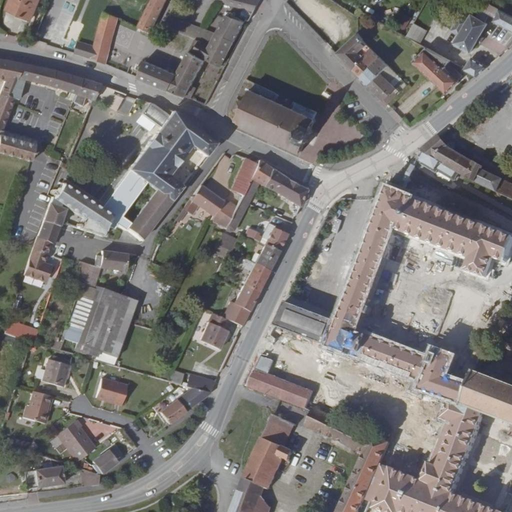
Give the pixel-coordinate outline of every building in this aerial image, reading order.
[(42,0),(14,0),(11,10),(35,19),(42,0)] [(154,31),(170,0),(157,0),(145,23),(148,24),(146,28),(154,31)] [(170,0),(154,31),(156,32),(173,0),(170,0)] [(224,0),(224,2),(249,7),(245,14),(249,17),(253,19),(258,9),(262,0),(224,0)] [(511,15),(487,3),(478,17),(474,15),(469,24),(463,20),(456,32),(462,36),(457,44),(473,53),(490,24),(488,23),(492,16),(500,20),(498,23),(511,30),(511,15)] [(99,38),(97,46),(94,56),(112,64),(124,18),(107,11),(99,38)] [(247,20),(230,13),(212,45),(201,39),(196,48),(192,46),(178,73),(148,60),(140,77),(191,99),(200,84),(196,82),(210,56),(224,63),(247,20)] [(400,13),(395,27),(406,30),(410,17),(400,13)] [(196,38),(199,27),(174,19),(170,30),(196,38)] [(413,23),(405,36),(419,44),(427,31),(413,23)] [(487,34),(482,45),(498,52),(502,45),(505,47),(511,35),(500,29),(495,38),(487,34)] [(339,54),(357,71),(375,53),(374,51),(368,58),(364,54),(371,47),(361,33),(358,36),(339,54)] [(93,36),(87,34),(82,51),(89,53),(94,56),(97,46),(90,45),(93,36)] [(97,46),(99,38),(93,36),(90,45),(97,46)] [(452,62),(429,48),(416,62),(449,93),(460,81),(446,69),(452,62)] [(357,71),(364,77),(376,66),(371,61),(376,55),(375,53),(357,71)] [(25,79),(59,86),(63,71),(32,65),(0,59),(0,80),(1,80),(0,84),(0,152),(32,161),(36,148),(36,144),(2,135),(10,107),(17,109),(25,79)] [(364,77),(372,86),(389,69),(381,61),(376,66),(364,77)] [(488,69),(475,62),(471,69),(469,67),(467,70),(479,77),(488,69)] [(389,69),(372,86),(391,105),(408,87),(389,69)] [(63,71),(59,86),(77,92),(83,77),(63,71)] [(102,83),(83,77),(77,92),(95,98),(102,83)] [(276,93),(248,81),(242,93),(250,97),(248,100),(242,101),(238,109),(241,113),(235,125),(302,155),(306,145),(309,146),(316,131),(313,130),(321,114),(317,112),(302,105),(299,111),(273,99),(276,93)] [(177,107),(150,99),(145,106),(167,121),(160,130),(108,198),(105,203),(69,178),(68,178),(65,182),(62,180),(55,196),(47,217),(62,222),(63,220),(69,206),(81,215),(78,225),(105,236),(107,235),(110,225),(111,222),(129,228),(130,227),(132,227),(137,230),(135,232),(139,235),(141,234),(144,236),(184,186),(181,183),(184,180),(178,175),(174,179),(173,178),(174,175),(173,174),(195,142),(210,153),(218,142),(216,139),(199,125),(188,116),(177,107)] [(155,127),(160,130),(167,121),(145,106),(139,115),(155,127)] [(160,130),(155,127),(104,195),(108,198),(160,130)] [(462,167),(511,192),(511,179),(490,168),(493,163),(488,160),(487,162),(460,148),(455,145),(456,143),(451,140),(446,133),(430,146),(428,148),(446,159),(462,167)] [(418,160),(439,172),(446,159),(428,148),(424,147),(418,160)] [(249,183),(253,175),(260,163),(249,157),(239,177),(249,183)] [(462,167),(446,159),(439,172),(443,176),(448,180),(453,177),(455,178),(462,167)] [(259,179),(266,183),(270,173),(279,177),(282,171),(261,160),(260,163),(253,175),(259,179)] [(309,185),(282,171),(279,177),(270,173),(266,183),(300,205),(309,185)] [(108,198),(104,195),(72,174),(69,178),(105,203),(108,198)] [(245,190),(253,194),(259,179),(253,175),(249,183),(245,190)] [(245,190),(249,183),(239,177),(234,186),(244,192),(245,190)] [(226,225),(238,204),(226,196),(224,198),(204,184),(186,208),(194,214),(202,203),(223,216),(220,222),(226,225)] [(397,511),(400,511),(503,511),(458,494),(488,414),(471,407),(478,388),(451,378),(458,357),(431,348),(428,356),(362,330),(392,250),(399,231),(473,256),(468,271),(487,277),(493,259),(508,264),(511,253),(511,234),(401,193),(387,187),(384,197),(342,313),(339,321),(288,301),(277,324),(331,343),(328,350),(352,359),(353,355),(416,377),(412,388),(453,402),(447,417),(453,419),(435,464),(430,463),(427,471),(424,479),(394,466),(397,460),(399,455),(389,451),(366,506),(380,511),(397,511)] [(253,194),(245,190),(244,192),(243,195),(250,199),(253,194)] [(238,204),(226,225),(235,229),(235,228),(250,199),(243,195),(238,204)] [(189,221),(181,215),(178,219),(186,225),(189,221)] [(39,236),(52,241),(55,242),(62,222),(47,217),(39,236)] [(275,222),(270,220),(261,237),(266,240),(275,222)] [(266,240),(281,247),(291,226),(277,220),(275,222),(266,240)] [(243,236),(258,242),(261,234),(247,228),(243,236)] [(473,256),(399,231),(392,250),(466,275),(468,271),(473,256)] [(236,238),(224,232),(214,252),(226,258),(232,247),(236,238)] [(52,241),(39,236),(27,272),(44,279),(50,264),(44,262),(46,257),(52,241)] [(266,240),(257,259),(272,266),(281,247),(266,240)] [(244,253),(235,248),(231,255),(241,260),(244,253)] [(99,266),(103,266),(129,269),(131,253),(105,250),(104,255),(99,255),(99,265),(99,266)] [(254,264),(245,282),(260,289),(272,266),(257,259),(251,256),(248,261),(254,264)] [(78,273),(87,276),(90,261),(84,258),(78,273)] [(92,262),(87,276),(85,281),(96,286),(98,279),(103,266),(99,266),(99,265),(92,262)] [(260,289),(245,282),(243,286),(236,300),(252,308),(260,289)] [(80,293),(65,337),(78,341),(76,348),(99,355),(98,358),(114,362),(140,298),(101,283),(95,298),(80,293)] [(342,313),(292,291),(288,301),(339,321),(342,313)] [(233,318),(244,323),(252,308),(236,300),(233,299),(225,315),(230,317),(233,318)] [(225,326),(230,317),(225,315),(214,310),(201,338),(220,346),(228,328),(225,326)] [(30,339),(33,340),(36,334),(27,331),(25,338),(30,339)] [(33,340),(30,339),(27,347),(34,349),(36,341),(33,340)] [(511,350),(511,343),(506,342),(502,354),(510,357),(511,350)] [(73,357),(53,352),(52,357),(72,362),(73,357)] [(52,357),(49,356),(44,378),(64,383),(68,370),(70,370),(72,362),(52,357)] [(184,370),(174,366),(168,377),(181,380),(184,370)] [(316,391),(257,367),(247,386),(283,400),(308,410),(310,406),(316,391)] [(190,383),(194,384),(213,389),(214,388),(218,378),(194,372),(190,383)] [(127,382),(102,375),(97,394),(122,401),(127,382)] [(482,377),(478,388),(471,407),(488,414),(511,422),(511,387),(499,383),(482,377)] [(193,404),(213,389),(194,384),(159,410),(169,423),(193,404)] [(52,393),(35,389),(31,404),(28,404),(26,415),(47,420),(50,409),(48,409),(52,393)] [(363,511),(366,506),(389,451),(393,444),(330,416),(333,409),(320,404),(318,409),(310,406),(308,410),(283,400),(276,414),(250,468),(245,480),(268,490),(287,452),(298,457),(305,438),(296,434),(301,424),(366,454),(346,499),(336,494),(330,497),(326,507),(326,511),(363,511)] [(85,424),(80,417),(61,432),(82,459),(99,445),(83,425),(85,424)] [(21,447),(12,444),(10,453),(19,455),(21,447)] [(121,458),(112,446),(93,459),(102,472),(121,458)] [(427,471),(397,460),(394,466),(424,479),(427,471)] [(102,472),(76,464),(77,487),(97,484),(102,472)] [(66,481),(64,466),(24,471),(26,487),(66,481)] [(243,488),(265,497),(268,490),(245,480),(243,488)] [(259,511),(265,497),(243,488),(233,511),(259,511)] [(271,511),(274,505),(265,497),(259,511),(271,511)]
